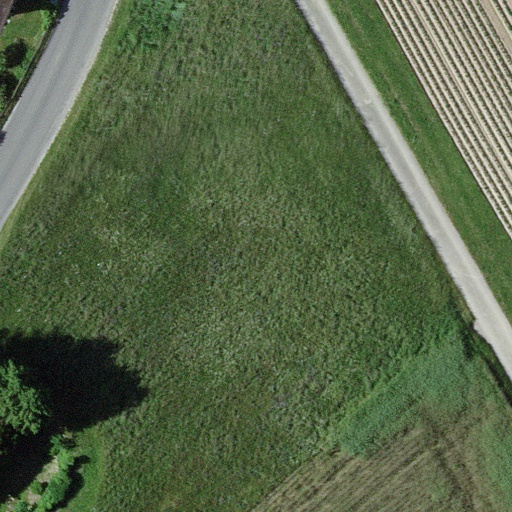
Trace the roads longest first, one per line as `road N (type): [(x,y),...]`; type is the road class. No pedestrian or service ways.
road 1 (track): [(311,0),(511,352)]
road 2 (tertiary): [(88,0),(0,178)]
